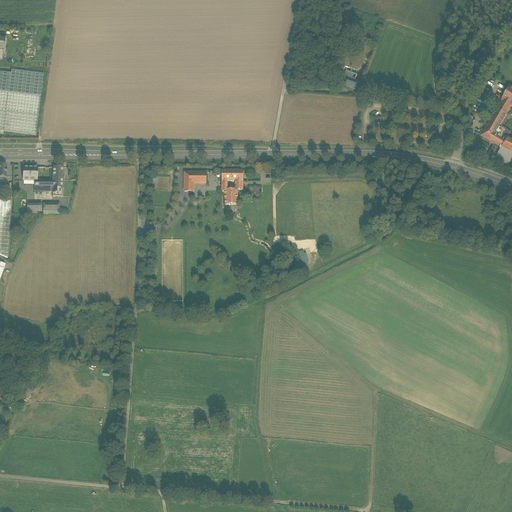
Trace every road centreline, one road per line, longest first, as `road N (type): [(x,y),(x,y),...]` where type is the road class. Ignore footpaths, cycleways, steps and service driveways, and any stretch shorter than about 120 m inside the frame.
road 1 (secondary): [(272,154),(0,154)]
road 2 (track): [(120,487),(138,229)]
road 3 (secondary): [(511,188),(405,157),(272,154)]
road 4 (track): [(370,510),(161,491)]
road 5 (unclassified): [(300,0),(272,154)]
road 6 (track): [(120,487),(0,476)]
